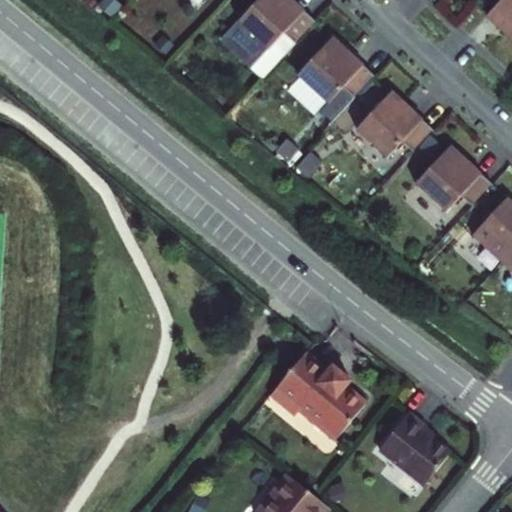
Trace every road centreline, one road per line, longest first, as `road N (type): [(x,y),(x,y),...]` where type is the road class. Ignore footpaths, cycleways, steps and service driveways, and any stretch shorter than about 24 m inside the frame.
road 1 (residential): [(0,8),(511,424)]
road 2 (residential): [(363,0),(511,135)]
